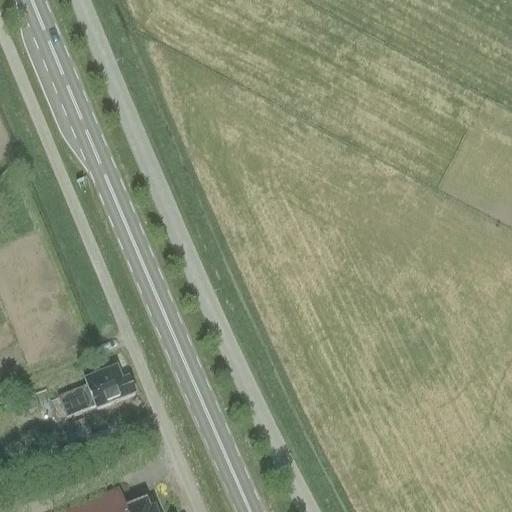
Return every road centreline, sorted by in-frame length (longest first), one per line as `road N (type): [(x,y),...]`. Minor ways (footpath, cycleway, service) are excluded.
road 1 (unclassified): [(309,511),(214,317),(79,0)]
road 2 (primary): [(249,511),(31,0)]
road 3 (unclassified): [(199,511),(0,29)]
